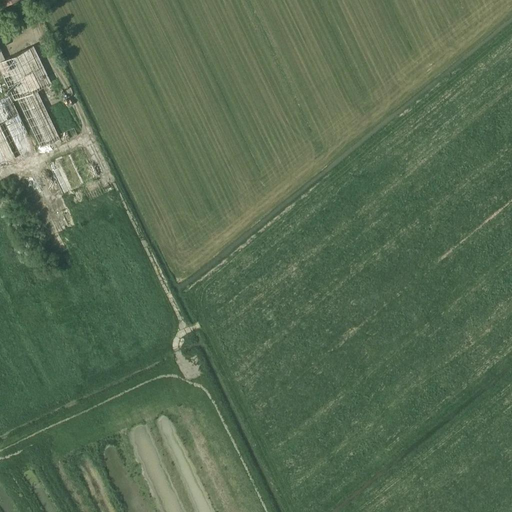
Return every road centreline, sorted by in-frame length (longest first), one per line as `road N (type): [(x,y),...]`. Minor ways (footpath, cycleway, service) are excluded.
road 1 (track): [(183,331),(24,0)]
road 2 (track): [(244,282),(183,331),(172,346),(175,363),(0,450)]
